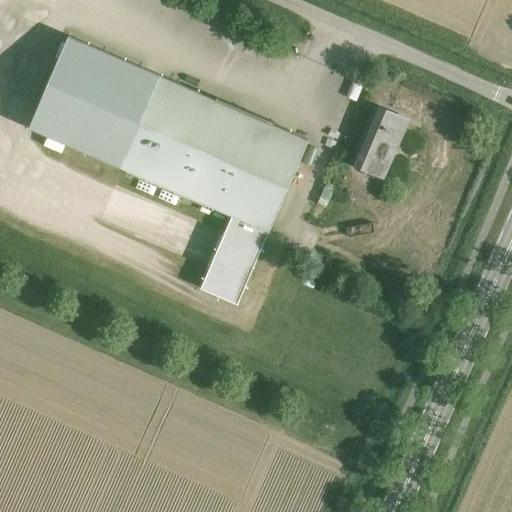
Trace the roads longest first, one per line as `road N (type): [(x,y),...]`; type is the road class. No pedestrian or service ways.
road 1 (unknown): [(351,32),(319,71),(263,81),(66,0)]
road 2 (secondary): [(393,511),(511,241)]
road 3 (unclassified): [(511,102),(278,0)]
road 4 (unknown): [(0,147),(169,223)]
